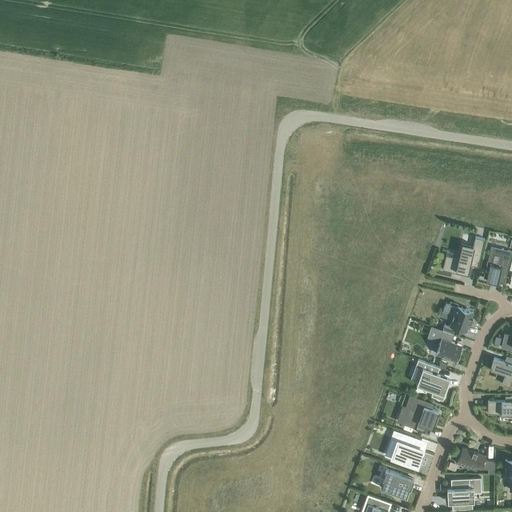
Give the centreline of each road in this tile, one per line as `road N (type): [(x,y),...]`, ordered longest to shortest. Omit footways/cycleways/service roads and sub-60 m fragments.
road 1 (unclassified): [(158,511),(167,452),(237,437),(251,423),(287,121),(323,116),(511,145)]
road 2 (residential): [(511,310),(484,336),(466,383),(468,413)]
